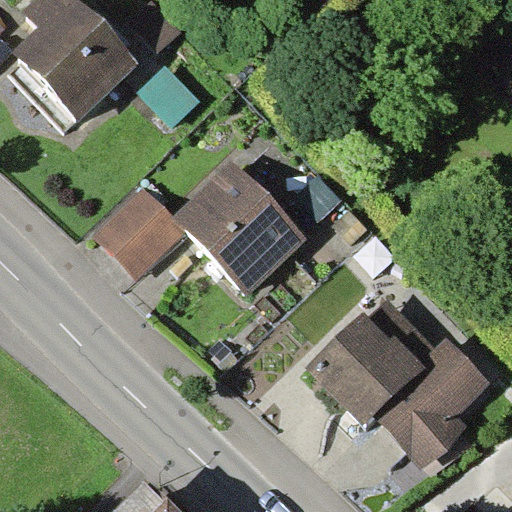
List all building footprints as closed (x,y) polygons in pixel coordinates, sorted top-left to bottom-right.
[(139,63),(75,0),(34,0),(22,12),(40,26),(13,52),(78,119),(139,63)] [(183,28),(154,0),(149,0),(127,22),(158,53),(183,28)] [(200,102),(165,65),(137,92),(173,129),(200,102)] [(307,237),(230,159),(171,217),(187,233),(248,295),(307,237)] [(171,217),(144,188),(92,237),(135,282),(187,233),(171,217)] [(436,348),(389,299),(371,316),(364,310),(306,366),(366,428),(376,419),(423,467),(467,425),(457,415),(490,383),(446,338),(436,348)] [(179,511),(147,479),(113,511),(179,511)]
